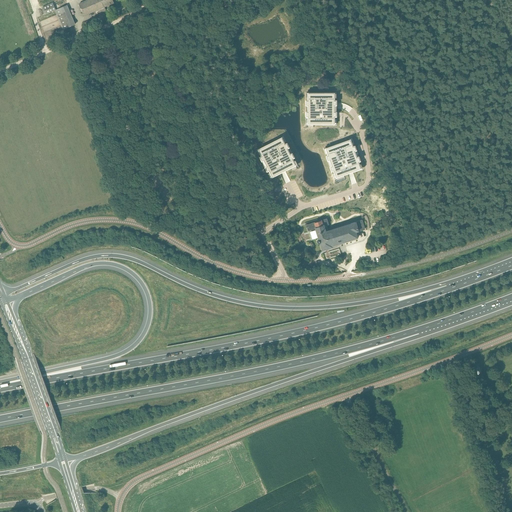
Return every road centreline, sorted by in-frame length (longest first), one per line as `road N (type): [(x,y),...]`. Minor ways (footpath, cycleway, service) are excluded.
road 1 (motorway): [(440,291),(269,306),(100,255),(1,295)]
road 2 (motorway): [(0,419),(305,360),(443,322)]
road 3 (motorway): [(440,291),(284,335),(0,389)]
road 4 (motorway): [(62,460),(443,322)]
road 5 (motorway): [(4,302),(105,263),(136,276),(150,313),(142,336),(124,352),(0,382)]
road 6 (unclassified): [(0,225),(24,246),(77,223),(132,222),(207,261),(278,280)]
road 7 (unclassified): [(345,395),(138,478),(117,511)]
road 8 (residential): [(278,280),(260,232),(313,202),(321,185),(314,146),(350,129)]
road 9 (unclassified): [(511,335),(345,395)]
road 10 (unclassified): [(145,0),(149,7),(0,73)]
road 11 (tertiary): [(62,460),(4,302)]
road 12 (unclassified): [(345,395),(405,511)]
